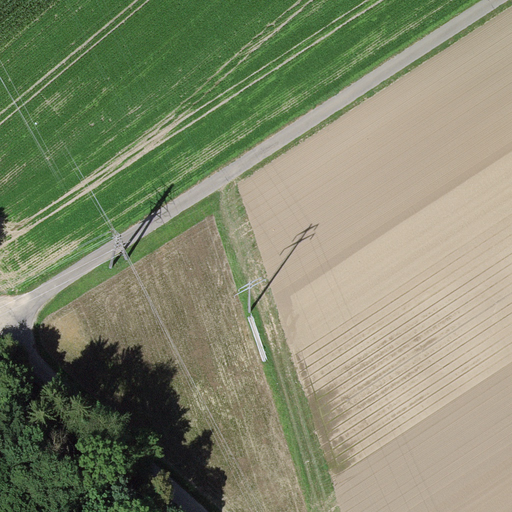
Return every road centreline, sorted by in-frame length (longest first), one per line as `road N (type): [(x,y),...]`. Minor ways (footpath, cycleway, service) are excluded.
road 1 (track): [(6,327),(63,277),(494,0)]
road 2 (track): [(0,319),(201,511)]
